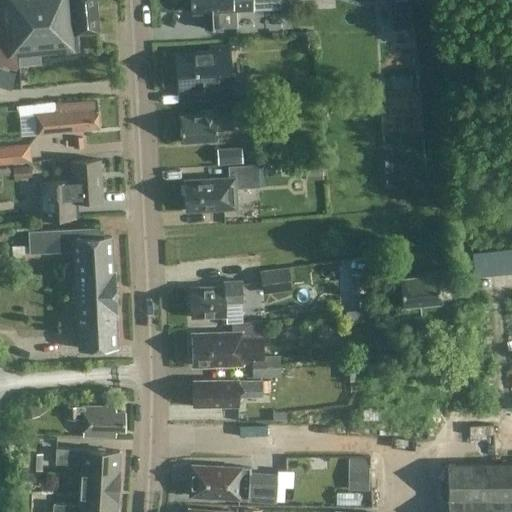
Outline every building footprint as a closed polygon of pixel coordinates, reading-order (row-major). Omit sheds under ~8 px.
[(78,50),(78,49),(76,34),(98,32),(94,0),(2,0),(8,56),(16,56),(17,65),(40,63),(39,54),(78,50)] [(281,8),(280,0),(189,0),(190,12),(202,12),(203,29),(219,28),(218,12),(281,8)] [(417,13),(378,15),(379,29),(418,27),(417,13)] [(229,86),(226,45),(208,47),(208,51),(174,53),(176,89),(211,87),(212,99),(244,97),(243,85),(229,86)] [(97,128),(95,101),(54,105),(55,111),(34,113),(35,133),(97,128)] [(212,106),(212,110),(198,110),(198,114),(178,115),(179,142),(216,140),(215,130),(232,129),(230,105),(212,106)] [(82,138),(72,138),(73,149),(83,148),(82,138)] [(0,163),(30,160),(28,142),(0,145),(0,163)] [(216,148),(217,164),(242,162),(241,146),(216,148)] [(101,201),(98,158),(70,160),(71,180),(52,181),(40,182),(43,219),(78,216),(77,202),(101,201)] [(392,186),(391,161),(377,161),(378,187),(392,186)] [(304,163),(304,176),(322,175),(321,162),(304,163)] [(258,186),(257,164),(226,165),(227,177),(182,180),(184,210),(237,207),(236,188),(258,186)] [(31,177),(30,165),(11,166),(12,178),(31,177)] [(110,236),(102,237),(101,226),(27,230),(28,253),(72,250),(77,348),(116,346),(110,236)] [(474,275),(511,271),(511,249),(471,253),(474,275)] [(444,255),(447,273),(459,271),(456,253),(444,255)] [(259,270),(262,293),(291,289),(288,266),(259,270)] [(448,277),(437,278),(437,274),(398,278),(401,306),(440,302),(440,298),(450,297),(448,277)] [(241,301),(240,280),(222,281),(223,285),(188,287),(190,317),(225,315),(224,302),(241,301)] [(190,333),(191,365),(242,363),(242,355),(261,355),(261,339),(242,339),(242,331),(231,331),(219,332),(190,333)] [(279,377),(279,355),(263,355),(261,355),(261,360),(251,360),(251,363),(251,377),(279,377)] [(344,362),(343,379),(354,379),(354,363),(344,362)] [(260,394),(260,393),(260,380),(237,380),(237,379),(192,379),(192,406),(237,405),(237,394),(260,394)] [(114,430),(123,430),(123,412),(114,412),(114,405),(67,404),(67,418),(83,418),(82,437),(114,437),(114,430)] [(36,406),(21,409),(23,419),(39,415),(36,406)] [(79,471),(117,474),(118,450),(54,446),(54,461),(80,463),(79,471)] [(41,470),(42,453),(28,453),(27,470),(41,470)] [(511,511),(511,462),(446,464),(446,511),(511,511)] [(250,468),(190,464),(188,495),(238,498),(239,491),(246,492),(246,500),(274,502),(276,473),(250,471),(250,468)] [(347,489),(368,489),(369,469),(347,469),(347,489)] [(38,482),(38,471),(27,471),(26,482),(38,482)] [(116,495),(117,474),(79,471),(78,493),(116,495)] [(114,511),(116,495),(78,493),(77,503),(51,502),(50,511),(114,511)]
